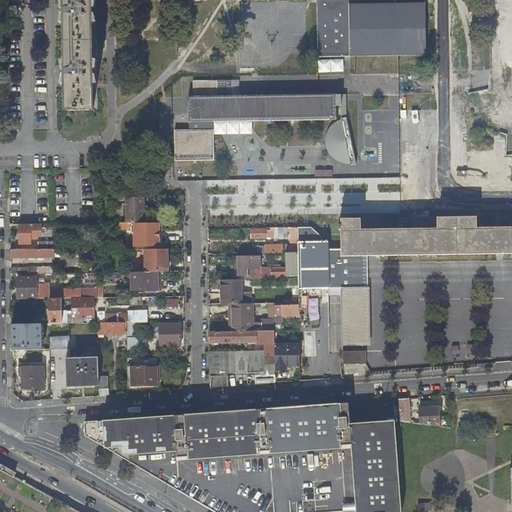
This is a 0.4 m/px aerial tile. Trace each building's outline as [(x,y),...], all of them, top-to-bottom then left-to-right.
[(65,0),(67,111),(94,111),(92,0),(65,0)] [(316,0),(319,57),(422,55),(422,4),(395,5),(393,0),(316,0)] [(243,2),(241,65),(289,66),(289,43),(299,44),(299,26),(266,25),(266,15),(262,15),(262,8),(257,8),(258,2),(243,2)] [(277,11),(289,12),(290,3),(278,2),(277,11)] [(344,72),(344,59),(320,60),(320,73),(344,72)] [(336,119),(336,108),(336,95),(213,96),(213,80),(193,80),(193,96),(188,96),(188,110),(188,122),(194,122),(194,130),(175,130),(175,151),(214,150),(213,121),(214,121),(251,120),(261,120),(296,120),(336,119)] [(344,122),(328,122),(329,150),(344,150),(344,122)] [(144,221),(143,205),(143,196),(126,196),(126,221),(130,221),(131,221),(144,221)] [(511,228),(477,229),(477,216),(437,217),(437,229),(360,230),(360,218),(341,219),(340,225),(338,225),(338,229),(341,229),(341,249),(329,249),(329,241),(298,241),(298,242),(298,244),(298,249),(298,252),(298,275),(298,277),(299,288),(328,288),(341,287),(361,287),(361,255),(458,253),(465,253),(511,252),(511,228)] [(160,244),(159,222),(135,223),(135,245),(160,244)] [(41,234),(40,223),(19,224),(19,242),(30,242),(30,237),(37,237),(37,234),(41,234)] [(277,237),(277,227),(270,227),(270,229),(251,230),(251,237),(277,237)] [(287,231),(287,227),(278,227),(279,237),(287,237),(287,231)] [(290,242),(298,242),(298,241),(298,227),(287,227),(287,231),(291,231),(291,239),(290,239),(290,242)] [(265,245),(266,252),(287,252),(298,252),(298,249),(298,244),(286,245),(286,244),(266,244),(265,245)] [(59,256),(59,248),(11,249),(11,257),(54,256),(59,256)] [(168,248),(146,249),(146,271),(162,271),(169,271),(168,248)] [(283,276),(298,275),(298,252),(287,252),(287,268),(261,268),(261,277),(269,277),(273,277),(283,276)] [(253,275),(253,277),(261,277),(261,268),(261,255),(230,255),(231,269),(238,268),(238,275),(253,275)] [(162,289),(162,271),(146,271),(142,271),(132,271),(132,289),(162,289)] [(16,286),(16,290),(16,299),(36,298),(36,276),(16,277),(16,286)] [(247,280),(221,280),(221,303),(228,303),(251,303),(251,297),(247,297),(247,280)] [(361,287),(341,287),(341,345),(371,345),(370,287),(361,287)] [(80,288),(80,297),(98,297),(98,288),(80,288)] [(35,313),(36,323),(49,323),(56,323),(61,323),(61,312),(61,298),(50,298),(50,313),(35,313)] [(72,299),(72,312),(72,315),(68,315),(68,322),(70,322),(88,322),(88,317),(94,317),(94,298),(72,299)] [(179,308),(179,299),(169,298),(168,307),(179,308)] [(253,331),(252,303),(251,303),(228,303),(229,331),(241,331),(253,331)] [(274,322),(282,321),(282,314),(299,314),(299,304),(274,305),(274,322)] [(127,315),(127,321),(140,321),(143,321),(142,311),(127,311),(127,315)] [(72,315),(72,312),(61,312),(61,323),(68,322),(68,315),(72,315)] [(99,333),(127,333),(127,321),(105,322),(98,322),(99,333)] [(140,349),(140,321),(127,321),(127,333),(127,336),(135,336),(136,349),(140,349)] [(282,337),(282,321),(274,322),(274,330),(274,337),(282,337)] [(264,322),(264,331),(274,330),(274,322),(264,322)] [(181,344),(181,323),(161,323),(160,344),(181,344)] [(264,331),(256,331),(253,331),(241,331),(229,331),(210,331),(210,342),(256,341),(275,341),(274,337),(274,330),(264,331)] [(63,348),(70,348),(70,335),(56,336),(50,336),(50,349),(50,350),(63,349),(63,348)] [(15,337),(15,350),(31,349),(50,349),(50,336),(15,337)] [(128,349),(136,349),(135,336),(127,336),(128,349)] [(299,344),(274,344),(274,349),(275,371),(288,370),(288,366),(300,366),(299,344)] [(275,371),(274,349),(256,350),(210,351),(211,386),(229,386),(228,375),(266,374),(266,372),(275,372),(275,371)] [(365,350),(343,351),(343,363),(365,363),(365,350)] [(71,386),(100,385),(98,356),(70,358),(71,386)] [(44,387),(43,366),(22,366),(22,387),(44,387)] [(157,366),(128,367),(128,385),(158,384),(157,366)] [(108,375),(99,376),(100,385),(100,394),(108,394),(108,375)] [(410,408),(409,397),(399,398),(401,420),(410,421),(410,408)] [(401,511),(395,426),(350,429),(348,403),(174,415),(84,422),(84,436),(215,511),(343,511),(356,511),(355,511),(401,511)] [(418,411),(419,422),(439,425),(438,407),(418,409),(418,411)]
